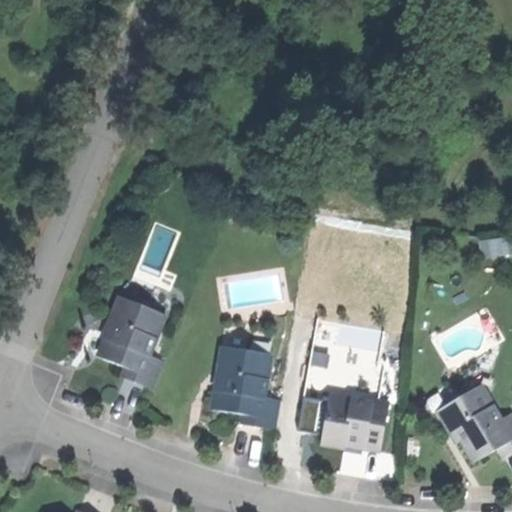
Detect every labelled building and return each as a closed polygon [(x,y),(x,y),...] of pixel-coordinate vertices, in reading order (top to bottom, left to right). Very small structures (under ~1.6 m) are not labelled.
[(483,243),(482,259),(500,260),(501,245),(483,243)] [(157,313),(110,295),(100,322),(108,325),(103,338),(99,336),(92,356),(105,360),(116,365),(113,375),(146,387),(156,359),(142,354),(157,313)] [(214,346),(210,374),(219,375),(216,390),(208,389),(205,409),(223,411),(235,413),(234,423),(270,428),(275,398),(258,395),(264,354),(214,346)] [(330,369),(325,394),(364,401),(365,397),(369,375),(330,369)] [(458,393),(432,408),(446,433),(451,430),(468,460),(481,453),(492,447),(497,457),(511,448),(511,421),(506,411),(495,417),(478,387),(460,397),(458,393)] [(323,394),(314,443),(338,448),(339,440),(346,441),(357,443),(356,448),(374,451),(383,400),(365,397),(364,401),(325,394),(323,394)]
